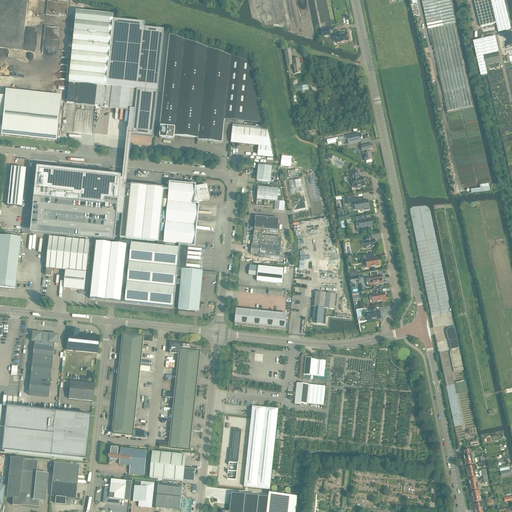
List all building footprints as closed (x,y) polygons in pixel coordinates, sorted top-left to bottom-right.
[(454,24),(455,24),(450,0),(421,0),(428,29),(429,29),(447,112),(472,106),(454,24)] [(473,0),(480,27),(496,23),(497,26),(498,32),(511,29),(503,0),(473,0)] [(69,83),(67,104),(76,104),(76,106),(95,108),(95,106),(95,107),(96,107),(100,107),(100,108),(100,109),(105,109),(105,108),(110,108),(110,109),(129,111),(129,110),(130,110),(128,130),(127,135),(124,164),(122,179),(121,179),(120,185),(126,185),(129,164),(132,136),(153,138),(164,32),(144,30),(145,25),(113,21),(114,16),(76,12),(74,32),(69,83)] [(338,35),(335,36),(337,44),(349,41),(347,33),(342,34),(342,33),(338,34),(338,35)] [(161,128),(160,139),(174,140),(174,136),(198,139),(198,141),(208,142),(210,144),(212,142),(222,143),(224,120),(264,125),(251,64),(169,35),(168,52),(160,128),(161,128)] [(498,53),(495,37),(473,41),(480,76),(487,75),(485,66),(500,63),(498,53)] [(284,50),(287,66),(293,65),(294,74),(300,73),(299,66),(304,66),(303,63),(300,64),(299,58),(297,59),(292,60),(290,49),(284,50)] [(5,96),(2,117),(1,136),(57,142),(61,101),(5,95),(5,96)] [(233,125),(231,143),(232,143),(232,146),(233,146),(233,148),(238,149),(238,148),(240,148),(240,145),(241,146),(241,144),(259,146),(258,157),(273,158),(267,128),(236,125),(233,125)] [(346,136),(347,140),(348,144),(360,142),(358,133),(346,136)] [(345,136),(327,140),(327,144),(347,140),(346,136),(345,136)] [(370,152),(369,149),(373,148),(372,144),(361,146),(362,151),(363,151),(364,154),(363,154),(365,161),(372,159),(370,152)] [(257,181),(270,182),(271,167),(259,166),(257,181)] [(7,206),(22,207),(26,169),(11,167),(7,206)] [(35,191),(31,228),(95,235),(94,240),(108,241),(115,242),(117,222),(117,215),(119,215),(122,216),(125,186),(126,186),(126,185),(120,185),(121,179),(121,177),(108,176),(108,174),(104,174),(103,174),(103,175),(97,175),(73,172),(53,170),(37,169),(35,191)] [(358,171),(351,172),(352,180),(351,180),(353,187),(357,186),(357,187),(357,188),(358,189),(361,188),(361,187),(366,186),(364,178),(359,179),(358,171)] [(301,180),(289,182),(291,194),(303,192),(301,180)] [(96,243),(90,300),(173,308),(176,276),(182,277),(182,270),(186,270),(187,252),(188,245),(195,246),(199,201),(209,200),(207,186),(196,188),(196,186),(170,183),(169,190),(164,190),(164,189),(131,186),(131,187),(126,186),(125,186),(122,216),(120,238),(157,242),(157,247),(131,244),(131,247),(96,243)] [(480,188),(471,190),(471,193),(490,191),(489,187),(488,184),(480,185),(480,188)] [(258,186),(257,200),(277,202),(277,203),(275,203),(275,210),(283,211),(284,204),(284,203),(282,203),(283,198),(283,197),(281,197),(280,194),(280,192),(280,189),(278,189),(258,187),(258,186)] [(356,195),(346,197),(347,205),(355,204),(356,211),(359,210),(364,209),(365,211),(369,210),(369,209),(368,201),(367,201),(363,202),(363,201),(363,198),(363,197),(362,197),(362,198),(355,199),(354,196),(356,195),(356,196),(356,195)] [(355,218),(356,223),(359,223),(360,230),(368,228),(368,230),(373,229),(371,220),(367,221),(366,216),(355,218)] [(256,217),(254,229),(278,231),(279,219),(256,217)] [(252,245),(251,254),(279,258),(282,239),(262,236),(262,233),(254,232),(253,245),(252,245)] [(366,242),(364,242),(366,249),(376,247),(375,240),(372,241),(371,235),(365,236),(366,242)] [(0,236),(0,287),(15,289),(20,239),(0,236)] [(49,238),(45,276),(51,276),(52,269),(65,270),(63,289),(84,291),(86,272),(89,242),(49,238)] [(367,256),(362,257),(362,261),(366,261),(367,268),(379,266),(378,259),(375,259),(374,254),(367,256)] [(250,265),(248,275),(257,276),(257,282),(282,284),(283,269),(250,265)] [(182,270),(182,277),(178,310),(198,312),(202,272),(186,270),(182,270)] [(371,278),(369,278),(370,285),(382,283),(381,276),(378,276),(377,272),(370,273),(371,278)] [(374,296),(372,296),(373,303),(386,301),(384,294),(381,294),(381,290),(373,291),(374,296)] [(311,324),(325,325),(327,309),(334,310),(336,295),(316,293),(315,293),(313,320),(311,320),(311,324)] [(375,308),(356,311),(359,323),(369,321),(370,321),(371,321),(381,319),(379,312),(376,312),(375,308)] [(236,309),(234,324),(241,325),(242,310),(236,309)] [(281,314),(279,329),(286,330),(287,315),(281,314)] [(448,334),(447,334),(448,341),(449,341),(451,350),(459,348),(455,328),(450,329),(450,330),(449,330),(449,331),(448,331),(448,332),(448,334)] [(78,334),(79,330),(69,329),(69,333),(68,333),(66,350),(97,354),(99,337),(78,334)] [(32,333),(31,342),(34,342),(34,343),(44,344),(44,343),(45,334),(32,333)] [(45,334),(44,343),(54,344),(57,344),(58,335),(45,334)] [(123,334),(112,434),(133,436),(140,371),(149,373),(150,368),(140,367),(140,366),(150,367),(151,362),(141,361),(143,342),(153,343),(153,337),(149,337),(143,336),(123,334)] [(33,347),(33,351),(43,352),(44,344),(34,343),(33,345),(33,347)] [(44,344),(43,352),(53,353),(54,349),(53,349),(54,346),(54,344),(44,343),(44,344)] [(159,448),(189,451),(200,351),(190,350),(191,345),(170,343),(169,353),(179,354),(170,443),(160,442),(159,448)] [(33,354),(32,360),(42,361),(43,352),(33,351),(32,354),(33,354)] [(43,352),(42,361),(52,362),(53,357),(53,353),(43,352)] [(302,357),(299,379),(304,379),(304,375),(309,376),(310,376),(324,377),(326,361),(318,360),(311,360),(311,359),(312,359),(310,359),(309,358),(309,356),(308,355),(306,354),(304,354),(302,356),(302,357)] [(31,364),(31,369),(41,370),(42,361),(32,360),(31,364)] [(42,361),(41,370),(51,371),(52,367),(52,362),(42,361)] [(31,372),(30,378),(40,379),(41,370),(31,369),(30,372),(31,372)] [(41,370),(40,379),(50,380),(51,374),(51,371),(41,370)] [(29,383),(29,386),(39,388),(40,379),(30,378),(29,383)] [(40,379),(39,388),(49,389),(50,385),(50,380),(40,379)] [(68,399),(88,401),(92,401),(94,384),(88,384),(70,382),(68,399)] [(307,404),(309,387),(309,385),(297,383),(295,404),(307,405),(307,404)] [(28,396),(38,397),(39,388),(29,386),(29,390),(28,396)] [(325,389),(309,387),(307,404),(323,406),(325,389)] [(39,388),(38,397),(48,398),(49,392),(49,389),(39,388)] [(0,451),(85,461),(89,417),(57,413),(17,409),(1,407),(0,407),(0,451)] [(251,419),(244,487),(270,490),(270,485),(271,480),(274,480),(275,472),(272,471),(275,440),(278,440),(279,432),(276,432),(278,412),(278,410),(252,407),(251,417),(251,419)] [(241,430),(234,429),(232,450),(230,450),(229,463),(238,464),(241,430)] [(118,448),(111,448),(109,464),(110,464),(117,461),(117,460),(120,460),(119,465),(130,466),(129,474),(144,476),(147,451),(121,449),(121,452),(118,451),(118,448)] [(464,455),(465,460),(474,458),(473,453),(471,454),(470,450),(464,451),(465,455),(464,455)] [(150,478),(183,481),(194,482),(195,470),(184,469),(186,455),(153,452),(150,478)] [(12,498),(12,505),(21,506),(21,505),(38,507),(39,501),(44,502),(47,475),(36,474),(38,461),(11,458),(7,498),(12,498)] [(55,497),(54,503),(65,504),(66,498),(75,499),(77,485),(79,466),(54,463),(52,482),(50,497),(55,497)] [(105,488),(104,503),(119,505),(119,500),(124,500),(130,501),(132,482),(126,481),(111,480),(111,484),(110,488),(105,488)] [(132,482),(130,501),(133,501),(139,502),(139,505),(142,505),(142,506),(150,507),(151,505),(152,505),(154,483),(145,482),(132,481),(132,482)] [(156,507),(180,509),(182,492),(182,486),(158,484),(156,507)] [(222,509),(222,511),(267,511),(269,498),(232,494),(230,511),(223,511),(223,509),(222,509)]
